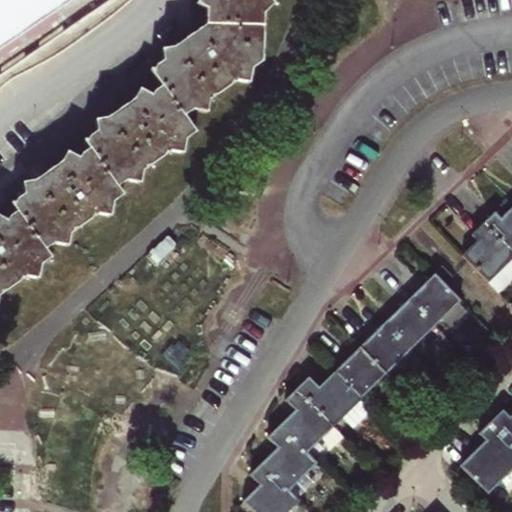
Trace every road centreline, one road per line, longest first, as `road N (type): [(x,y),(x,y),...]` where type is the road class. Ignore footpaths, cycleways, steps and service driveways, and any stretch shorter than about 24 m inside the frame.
road 1 (residential): [(183,511),(410,141),(440,115),(511,94)]
road 2 (residential): [(150,0),(120,34),(0,116)]
road 3 (residential): [(414,470),(511,359)]
